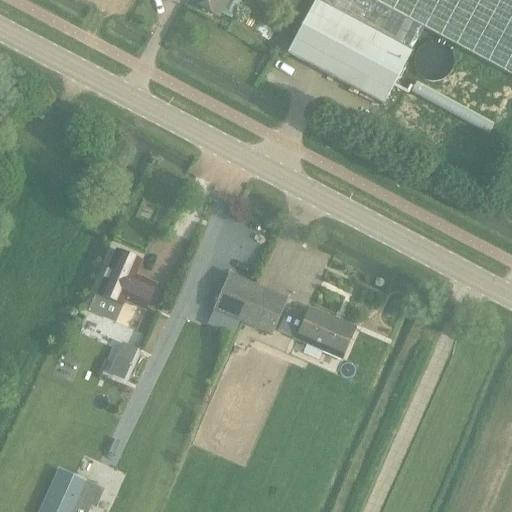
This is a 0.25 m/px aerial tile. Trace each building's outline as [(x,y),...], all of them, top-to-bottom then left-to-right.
[(191,0),(190,2),(219,18),(228,0),(191,0)] [(511,0),(317,0),(316,2),(411,53),(424,30),(511,77),(511,0)] [(316,2),(288,55),(383,106),(411,53),(316,2)] [(142,263),(117,252),(97,296),(123,307),(125,303),(146,312),(157,286),(137,277),(142,263)] [(259,288),(230,275),(214,310),(243,323),(259,288)] [(259,288),(243,323),(272,336),(287,301),(259,288)] [(305,323),(299,336),(297,341),(342,361),(356,330),(311,310),(305,323)] [(137,351),(123,345),(110,375),(124,381),(137,351)] [(61,472),(42,511),(73,511),(79,500),(92,506),(94,507),(101,490),(61,472)]
